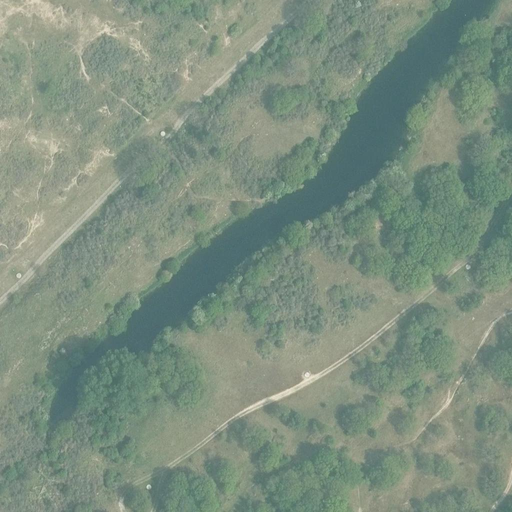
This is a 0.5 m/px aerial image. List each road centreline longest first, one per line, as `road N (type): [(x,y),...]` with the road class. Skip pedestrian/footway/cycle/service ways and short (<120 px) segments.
road 1 (track): [(169,467),(391,324),(436,287),(511,186)]
road 2 (track): [(0,302),(304,0)]
